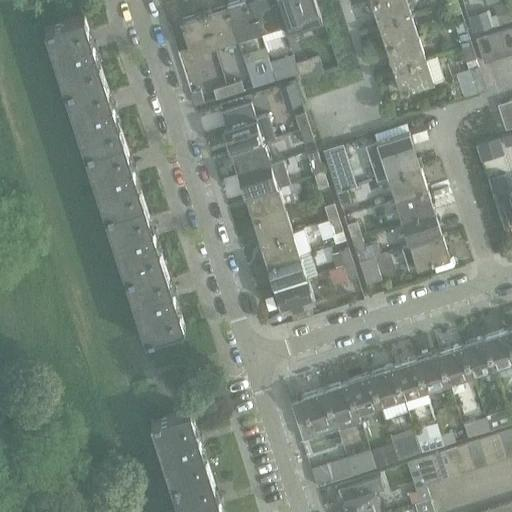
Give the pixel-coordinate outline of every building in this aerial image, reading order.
[(249,0),(242,0),(227,5),(237,38),(260,30),(249,0)] [(274,0),(249,0),(260,30),(263,42),(286,34),(282,23),(274,0)] [(314,0),(274,0),(282,23),(286,34),(322,23),(314,0)] [(407,0),(373,0),(372,1),(379,23),(411,13),(407,0)] [(457,0),(452,0),(447,2),(452,15),(461,12),(457,0)] [(227,5),(204,12),(214,45),(237,38),(227,5)] [(494,26),(489,9),(468,16),(473,33),(494,26)] [(499,24),(511,19),(511,16),(510,10),(496,15),(499,24)] [(191,53),(214,45),(204,12),(180,20),(191,53)] [(411,13),(379,23),(386,46),(419,35),(411,13)] [(105,77),(96,50),(84,15),(45,27),(65,90),(105,77)] [(511,28),(511,27),(500,30),(508,55),(511,53),(511,28)] [(457,33),(462,47),(472,44),(467,30),(457,33)] [(500,30),(488,34),(496,59),(508,55),(500,30)] [(484,63),(496,59),(488,34),(476,38),(484,63)] [(419,35),(386,46),(394,69),(426,58),(419,35)] [(472,44),(462,47),(467,61),(476,58),(472,44)] [(292,54),(270,61),(273,70),(276,80),(298,72),(292,54)] [(318,55),(305,60),(310,75),(324,70),(318,55)] [(426,58),(394,69),(401,92),(443,79),(435,55),(426,58)] [(469,68),(456,72),(464,97),(486,89),(478,64),(476,58),(467,61),(469,68)] [(262,84),(276,80),(273,70),(259,74),(262,84)] [(125,139),(117,114),(105,77),(65,90),(85,152),(125,139)] [(241,80),(227,85),(230,94),(244,90),(241,80)] [(213,89),(216,99),(230,94),(227,85),(213,89)] [(506,129),(511,127),(511,106),(510,101),(498,105),(506,129)] [(252,102),(222,112),(227,127),(224,128),(231,151),(264,141),(275,137),(268,114),(257,117),(252,102)] [(295,115),(300,129),(309,126),(305,112),(295,115)] [(309,126),(300,129),(304,143),(314,140),(309,126)] [(511,133),(508,135),(502,137),(505,146),(511,144),(511,133)] [(483,162),(505,155),(499,138),(477,145),(483,162)] [(145,202),(130,155),(125,139),(85,152),(105,215),(145,202)] [(264,141),(231,151),(239,174),(271,163),(264,141)] [(381,152),(388,176),(421,165),(413,142),(381,152)] [(343,143),(323,150),(330,169),(349,163),(343,143)] [(316,148),(307,151),(314,174),(324,171),(316,148)] [(283,160),(271,163),(239,174),(246,197),(278,186),(290,182),(283,160)] [(421,165),(388,176),(395,198),(428,188),(421,165)] [(324,171),(314,174),(319,188),(328,185),(324,171)] [(493,192),(509,187),(504,173),(489,178),(493,192)] [(342,175),(332,178),(337,192),(346,189),(342,175)] [(278,186),(246,197),(253,219),(286,209),(278,186)] [(428,188),(395,198),(403,221),(435,210),(428,188)] [(346,189),(337,192),(341,206),(351,203),(346,189)] [(511,192),(510,193),(509,189),(493,194),(504,229),(511,226),(511,192)] [(165,264),(156,238),(145,202),(105,215),(125,277),(165,264)] [(324,206),(329,220),(338,217),(334,203),(324,206)] [(286,209),(253,219),(261,242),(293,231),(286,209)] [(435,210),(403,221),(410,244),(443,233),(435,210)] [(354,212),(344,215),(347,224),(352,238),(361,234),(357,221),(354,212)] [(338,217),(329,220),(333,234),(343,230),(338,217)] [(293,231),(261,242),(268,265),(310,251),(311,251),(304,228),(293,231)] [(410,244),(402,246),(410,270),(450,256),(443,233),(410,244)] [(361,234),(352,238),(356,251),(366,248),(361,234)] [(349,248),(332,254),(336,267),(344,265),(353,262),(349,248)] [(310,251),(268,265),(275,287),(308,277),(317,274),(310,251)] [(359,261),(366,284),(381,279),(374,256),(359,261)] [(353,262),(344,265),(348,279),(358,276),(353,262)] [(185,327),(177,301),(165,264),(125,277),(145,339),(185,327)] [(308,277),(275,287),(283,311),(289,308),(310,302),(315,300),(308,277)] [(314,313),(310,302),(289,308),(293,319),(314,313)] [(511,341),(508,328),(485,335),(495,367),(511,361),(511,341)] [(485,335),(462,343),(472,374),(495,367),(485,335)] [(462,343),(439,350),(449,382),(472,374),(462,343)] [(439,350),(416,357),(427,389),(449,382),(439,350)] [(416,357),(393,365),(408,410),(431,403),(427,389),(416,357)] [(393,365),(371,372),(381,404),(385,418),(408,410),(393,365)] [(371,372),(348,379),(358,411),(381,404),(371,372)] [(348,379),(325,387),(335,418),(339,430),(362,422),(358,411),(348,379)] [(311,426),(335,418),(325,387),(301,394),(311,426)] [(211,471),(202,444),(190,408),(151,421),(171,484),(211,471)] [(511,419),(509,409),(485,416),(490,430),(511,422),(511,419)] [(485,416),(463,423),(468,437),(490,430),(485,416)] [(437,423),(414,430),(422,452),(444,445),(441,434),(437,423)] [(511,429),(511,428),(500,432),(508,457),(511,455),(511,429)] [(414,430),(391,436),(393,443),(399,460),(422,452),(414,430)] [(452,430),(441,434),(444,445),(456,441),(452,430)] [(500,432),(489,435),(497,460),(508,457),(500,432)] [(489,435),(478,439),(486,464),(497,460),(489,435)] [(478,439),(467,442),(475,468),(486,464),(478,439)] [(467,442),(456,446),(464,471),(475,468),(467,442)] [(393,443),(371,450),(376,467),(399,460),(393,443)] [(456,446),(445,449),(453,475),(464,471),(456,446)] [(445,449),(434,453),(442,479),(453,475),(445,449)] [(371,450),(348,457),(353,474),(376,467),(371,450)] [(434,453),(422,457),(430,482),(442,479),(434,453)] [(348,457),(327,463),(332,481),(353,474),(348,457)] [(422,457),(407,462),(420,501),(431,498),(426,484),(430,482),(422,457)] [(223,511),(223,508),(211,471),(171,484),(180,511),(223,511)] [(340,488),(347,511),(381,511),(375,491),(385,488),(381,475),(340,488)] [(511,511),(511,505),(511,502),(500,506),(501,511),(511,511)]
